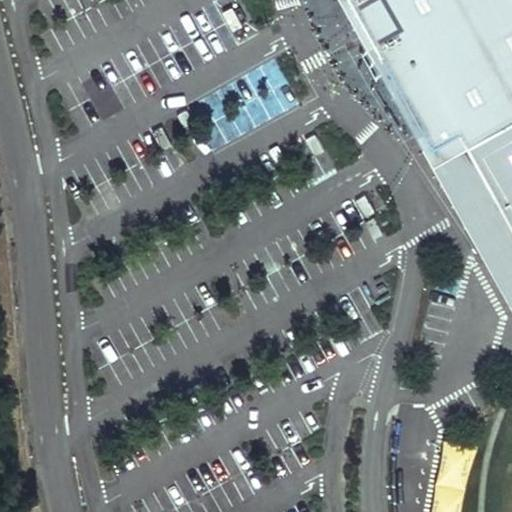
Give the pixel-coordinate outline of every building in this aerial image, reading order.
[(394,101),(431,168),(466,149),(458,136),(432,150),(394,83),(420,68),(382,0),(329,0),(333,6),(339,3),(380,76),(374,80),(388,104),(394,101)] [(511,122),(511,0),(382,0),(420,68),(394,83),(432,150),(458,136),(466,149),(511,122)] [(511,122),(466,149),(511,226),(511,122)] [(511,226),(466,149),(431,168),(511,308),(511,226)] [(459,511),(471,443),(440,438),(427,511),(459,511)]
